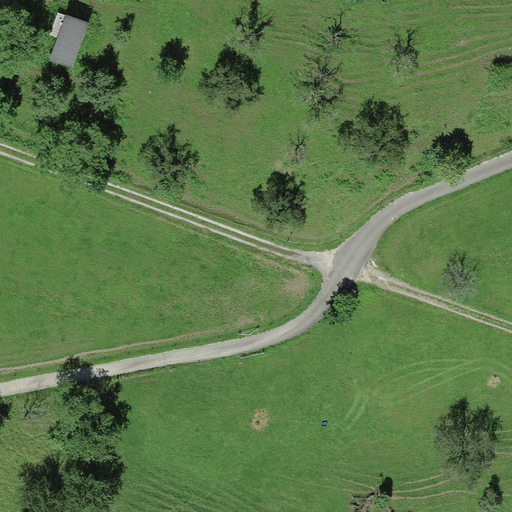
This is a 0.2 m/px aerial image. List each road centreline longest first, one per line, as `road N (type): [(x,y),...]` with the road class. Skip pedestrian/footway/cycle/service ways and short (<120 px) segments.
road 1 (track): [(346,263),(328,306),(288,326),(0,389)]
road 2 (track): [(346,263),(0,143)]
road 3 (residential): [(511,150),(405,189),(346,263)]
road 4 (track): [(511,331),(346,263)]
